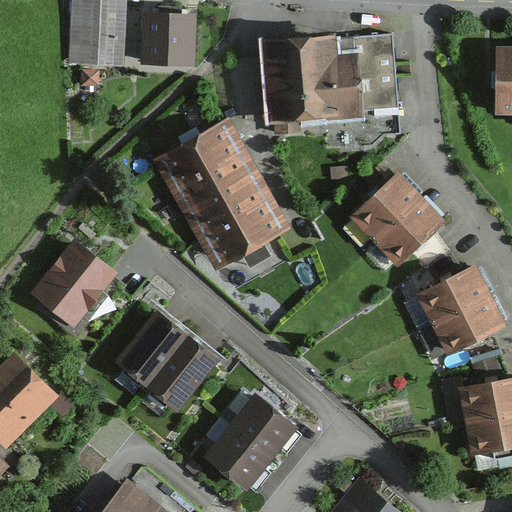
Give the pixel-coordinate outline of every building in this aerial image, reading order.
[(127,0),(72,0),(69,63),(124,66),(127,0)] [(197,14),(144,12),(141,65),(195,67),(197,14)] [(320,32),(248,39),(255,124),(351,115),(346,61),(323,63),(320,32)] [(511,53),(502,53),(501,117),(511,117),(511,53)] [(220,122),(151,158),(207,266),(277,230),(220,122)] [(388,178),(349,217),(397,266),(436,227),(388,178)] [(82,341),(124,287),(74,251),(31,307),(82,341)] [(462,269),(410,295),(441,357),(493,331),(462,269)] [(215,358),(159,315),(119,367),(175,410),(215,358)] [(0,445),(47,395),(9,361),(0,370),(0,445)] [(511,380),(458,390),(470,453),(511,445),(511,380)] [(294,428),(256,399),(210,461),(248,489),(294,428)] [(159,511),(125,484),(102,511),(159,511)] [(395,511),(368,490),(351,511),(395,511)]
